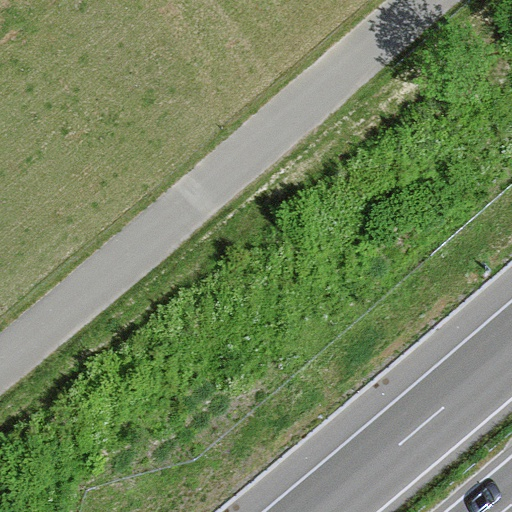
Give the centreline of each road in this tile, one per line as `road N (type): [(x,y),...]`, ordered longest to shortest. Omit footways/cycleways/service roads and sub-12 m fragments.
road 1 (unclassified): [(425,0),(0,364)]
road 2 (motorway): [(511,348),(318,511)]
